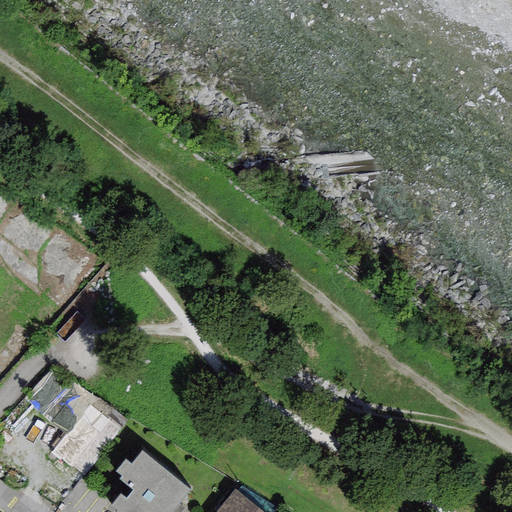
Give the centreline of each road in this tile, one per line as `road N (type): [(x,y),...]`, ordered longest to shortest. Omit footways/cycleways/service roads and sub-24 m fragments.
road 1 (track): [(0,154),(85,223),(293,425),(430,511)]
road 2 (track): [(205,345),(360,411),(456,425),(511,453)]
road 3 (track): [(196,338),(116,328),(59,338)]
